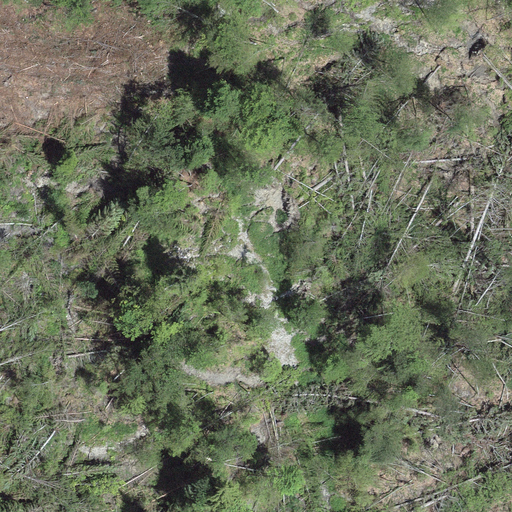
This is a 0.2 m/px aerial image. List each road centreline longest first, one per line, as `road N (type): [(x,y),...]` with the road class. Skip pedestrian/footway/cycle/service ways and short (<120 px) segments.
road 1 (track): [(0,159),(100,386),(84,511)]
road 2 (track): [(511,209),(481,224),(460,259),(447,409),(415,469),(357,511)]
